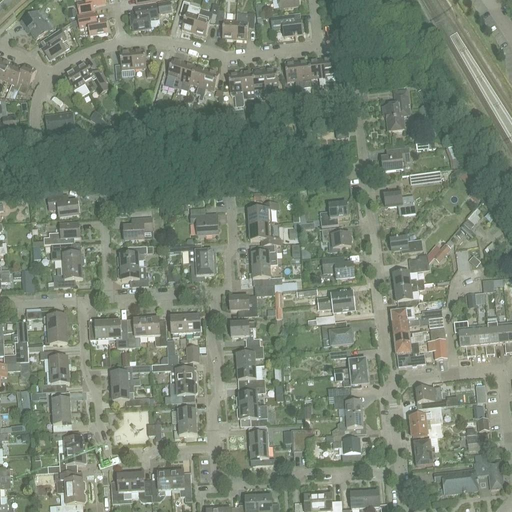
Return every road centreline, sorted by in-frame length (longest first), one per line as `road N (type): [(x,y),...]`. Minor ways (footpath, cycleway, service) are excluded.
road 1 (residential): [(391,382),(354,77)]
road 2 (residential): [(215,449),(217,482),(399,470)]
road 3 (residential): [(123,41),(226,57),(319,46)]
road 4 (residential): [(108,463),(84,371),(83,301)]
road 5 (residential): [(213,294),(215,449)]
road 6 (residential): [(511,452),(502,371),(454,376)]
